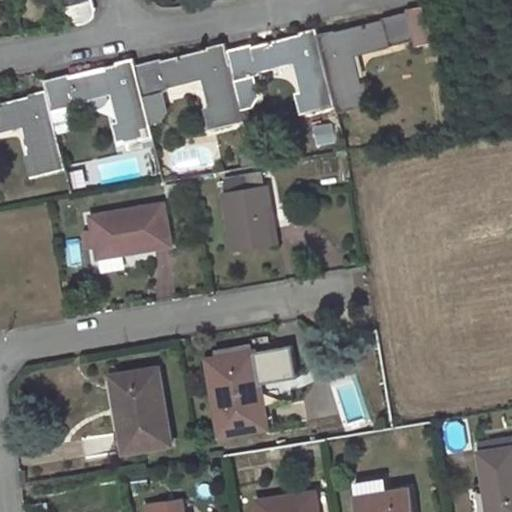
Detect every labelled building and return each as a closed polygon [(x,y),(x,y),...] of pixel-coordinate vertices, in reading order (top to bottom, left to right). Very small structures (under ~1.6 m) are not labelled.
[(61,0),(64,8),(95,0),(94,0),(61,0)] [(95,0),(64,8),(68,25),(87,22),(93,20),(96,15),(96,8),(95,0)] [(427,4),(405,8),(406,11),(413,40),(415,46),(431,41),(427,4)] [(413,40),(406,11),(381,17),(381,20),(328,33),(327,31),(318,33),(336,106),(338,112),(369,104),(365,85),(360,86),(351,53),(388,45),(389,47),(413,40)] [(336,106),(318,33),(316,26),(307,28),(308,31),(253,44),(252,42),(226,48),(234,79),(259,73),(258,69),(295,60),(303,93),(298,94),(303,114),(336,106)] [(244,119),(234,79),(226,48),(225,42),(216,43),(216,46),(162,59),(162,57),(135,64),(149,120),(160,118),(166,109),(161,89),(168,88),(168,84),(204,75),(212,108),(208,109),(213,126),(244,119)] [(152,135),(149,120),(135,64),(133,56),(125,59),(125,60),(70,73),(70,72),(44,78),(47,89),(52,109),(77,103),(76,99),(114,91),(121,122),(118,124),(121,142),(152,135)] [(66,168),(52,109),(47,89),(37,91),(37,93),(0,102),(0,129),(25,123),(32,155),(28,157),(33,176),(66,168)] [(273,226),(269,199),(271,199),(268,183),(224,191),(234,250),(279,242),(276,226),(273,226)] [(164,202),(91,215),(93,229),(86,230),(89,247),(96,245),(98,257),(172,243),(164,202)] [(265,428),(258,384),(261,384),(256,350),(208,358),(222,435),(265,428)] [(159,367),(112,374),(117,406),(121,406),(128,450),(171,443),(159,367)] [(511,511),(511,437),(480,443),(482,450),(479,451),(488,511),(511,511)] [(387,477),(355,481),(360,511),(413,511),(410,487),(389,490),(387,477)] [(319,511),(316,491),(259,499),(260,511),(319,511)]
